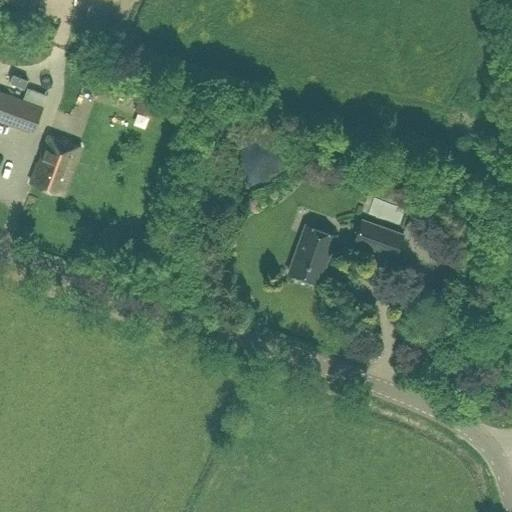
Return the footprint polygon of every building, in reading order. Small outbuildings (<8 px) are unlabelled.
[(0,116),(33,129),(42,105),(0,90),(0,116)] [(63,194),(81,146),(47,134),(30,182),(63,194)] [(416,194),(413,205),(432,212),(435,201),(416,194)] [(353,241),(394,256),(403,233),(361,218),(353,241)] [(287,271),(318,282),(335,234),(305,223),(287,271)]
